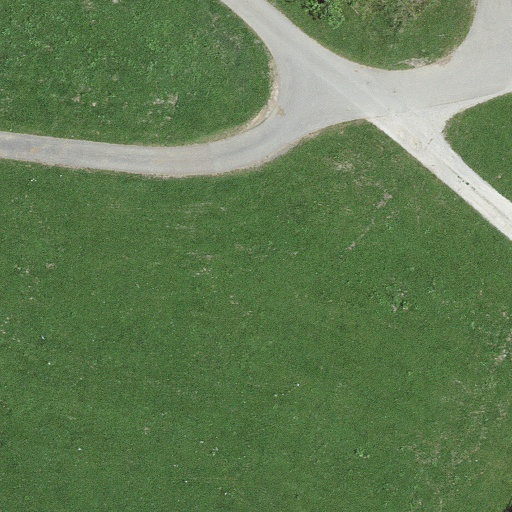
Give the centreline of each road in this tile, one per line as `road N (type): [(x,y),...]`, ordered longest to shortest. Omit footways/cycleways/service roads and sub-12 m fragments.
road 1 (residential): [(0,146),(199,160),(267,140),(345,90)]
road 2 (residential): [(234,0),(345,90)]
